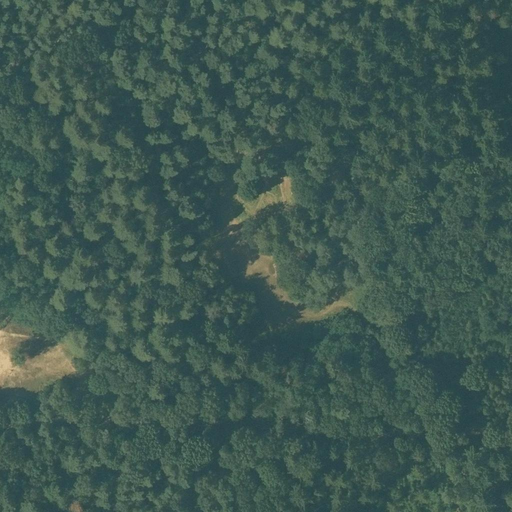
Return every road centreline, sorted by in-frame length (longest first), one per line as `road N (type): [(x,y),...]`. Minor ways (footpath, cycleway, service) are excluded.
road 1 (unclassified): [(0,426),(136,420),(511,437)]
road 2 (track): [(442,433),(343,190)]
road 3 (track): [(418,368),(356,327),(285,304)]
